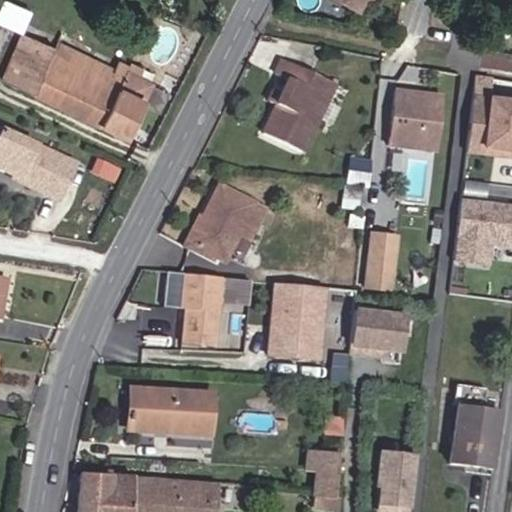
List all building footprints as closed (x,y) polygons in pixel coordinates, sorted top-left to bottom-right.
[(335,0),(355,11),(361,0),(335,0)] [(124,137),(149,84),(135,78),(139,71),(131,67),(129,70),(118,65),(116,70),(113,76),(53,50),(21,36),(1,80),(124,137)] [(116,70),(56,44),(53,50),(113,76),(116,70)] [(301,153),(333,85),(281,60),(274,75),(286,80),(280,94),(274,106),(261,134),(301,153)] [(274,106),(280,94),(273,90),(267,102),(274,106)] [(436,152),(442,97),(395,92),(389,147),(436,152)] [(511,158),(511,103),(473,99),(468,147),(503,152),(503,158),(511,158)] [(56,203),(74,164),(0,130),(0,172),(11,177),(10,181),(56,203)] [(503,158),(503,152),(468,147),(467,153),(503,158)] [(113,183),(119,171),(95,160),(89,172),(113,183)] [(368,189),(371,162),(350,160),(347,187),(359,188),(368,189)] [(511,186),(465,182),(463,195),(510,199),(511,186)] [(237,234),(252,204),(218,186),(188,243),(223,262),(237,234)] [(356,210),(359,188),(347,187),(344,186),(341,208),(356,210)] [(365,211),(368,189),(359,188),(356,210),(365,211)] [(511,246),(511,207),(461,201),(454,262),(488,266),(491,239),(499,240),(498,245),(511,246)] [(248,240),(263,210),(252,204),(237,234),(248,240)] [(360,229),(362,218),(349,216),(348,227),(360,229)] [(390,291),(396,237),(371,234),(365,288),(390,291)] [(212,348),(219,278),(179,274),(177,303),(173,303),(173,309),(184,310),(189,311),(188,323),(183,322),(181,344),(212,348)] [(320,324),(325,290),(273,285),(265,352),(301,356),(314,345),(316,323),(320,324)] [(382,351),(398,353),(403,317),(352,311),(347,354),(363,356),(364,349),(371,350),(370,357),(381,359),(382,351)] [(316,357),(320,324),(316,323),(314,345),(301,356),(316,357)] [(484,391),(454,386),(452,405),(457,406),(481,410),(484,391)] [(208,436),(210,395),(129,389),(126,431),(208,436)] [(481,410),(457,406),(448,465),(490,471),(498,412),(481,410)] [(341,436),(342,420),(323,419),(323,435),(341,436)] [(334,497),(337,456),(304,453),(302,472),(312,473),(310,494),(334,497)] [(406,511),(413,459),(378,454),(373,488),(377,488),(375,506),(390,508),(389,511),(406,511)] [(129,511),(132,479),(78,475),(75,511),(129,511)] [(198,511),(199,505),(213,506),(215,486),(132,479),(129,511),(198,511)]
